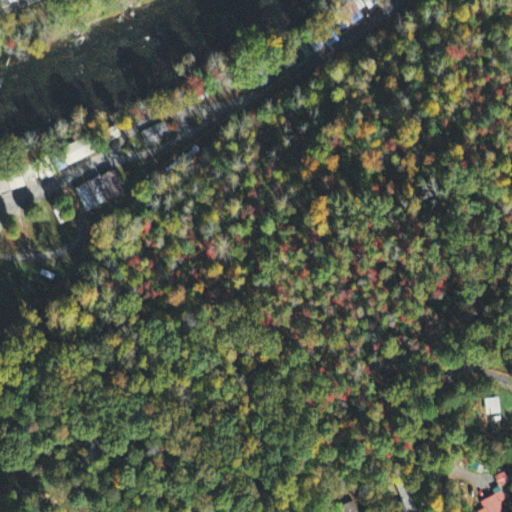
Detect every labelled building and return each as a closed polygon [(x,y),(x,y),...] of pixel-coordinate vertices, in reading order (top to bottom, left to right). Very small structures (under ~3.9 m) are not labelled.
[(385,2),(383,0),(360,0),(355,3),(360,14),(385,2)] [(362,20),(354,5),(343,12),(351,26),(362,20)] [(147,150),(173,139),(167,124),(141,135),(147,150)] [(74,189),(84,213),(125,197),(115,172),(74,189)] [(496,416),(495,400),(481,401),(482,417),(496,416)] [(504,511),(501,503),(505,502),(501,489),(509,486),(504,474),(492,479),(498,494),(478,502),(482,511),(481,511),(504,511)]
